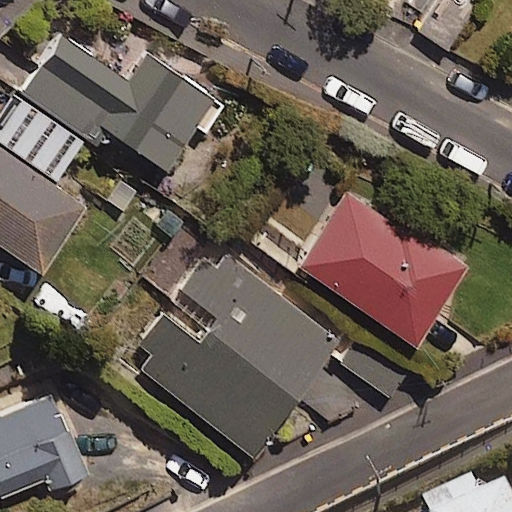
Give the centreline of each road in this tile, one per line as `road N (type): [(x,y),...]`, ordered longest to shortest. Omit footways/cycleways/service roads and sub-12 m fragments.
road 1 (residential): [(511,152),(217,0)]
road 2 (residential): [(511,385),(275,511)]
